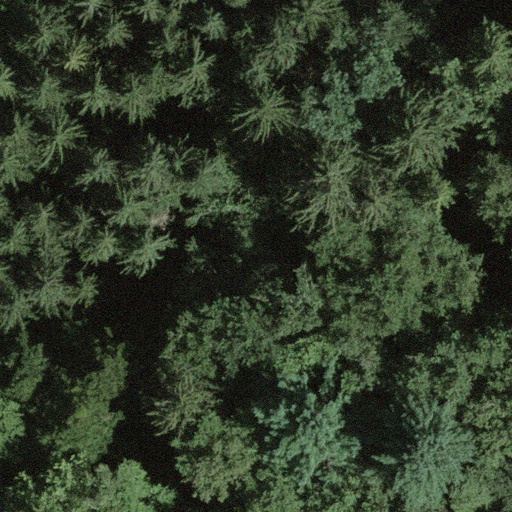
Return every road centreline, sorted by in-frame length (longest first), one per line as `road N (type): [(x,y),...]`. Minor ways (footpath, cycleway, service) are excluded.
road 1 (track): [(511,221),(327,0)]
road 2 (track): [(93,511),(0,391)]
